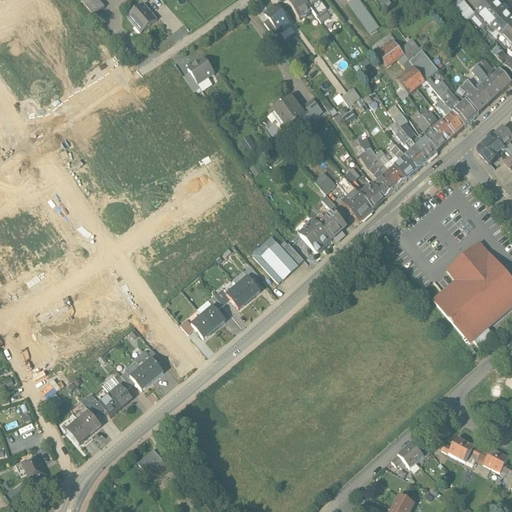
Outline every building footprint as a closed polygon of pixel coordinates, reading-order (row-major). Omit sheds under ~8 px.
[(84,0),(82,2),(94,17),(104,8),(97,0),(84,0)] [(309,9),(302,0),(287,0),(285,2),(298,20),(310,11),(309,9)] [(302,0),(309,9),(318,2),(320,0),(302,0)] [(378,28),(358,0),(354,0),(348,4),(369,34),(378,28)] [(382,11),(390,6),(386,0),(383,0),(378,4),(382,11)] [(502,11),(493,1),(485,8),(484,6),(476,13),(481,18),(479,19),(490,31),(492,30),(500,39),(511,28),(511,22),(506,16),(509,14),(504,9),(502,11)] [(318,2),(309,9),(310,11),(316,19),(326,12),(318,2)] [(143,6),(127,20),(141,36),(157,22),(143,6)] [(290,28),(275,8),(264,16),(268,21),(279,36),(290,28)] [(279,36),(268,21),(264,25),(274,39),(279,36)] [(511,28),(501,39),(502,39),(507,45),(511,51),(508,55),(510,57),(511,59),(511,28)] [(390,36),(371,50),(386,70),(396,62),(403,70),(410,64),(400,52),(395,46),(397,44),(390,36)] [(409,45),(400,52),(410,64),(418,57),(409,45)] [(292,58),(296,64),(304,58),(300,52),(292,58)] [(507,60),(501,53),(495,58),(505,70),(511,77),(511,59),(510,57),(507,60)] [(204,60),(187,71),(190,75),(197,86),(214,75),(204,60)] [(430,63),(417,74),(424,84),(425,83),(429,80),(438,73),(430,63)] [(491,74),(482,64),(477,69),(486,79),(491,74)] [(486,79),(477,69),(475,71),(474,69),(471,71),(481,83),(486,79)] [(417,74),(414,70),(397,84),(407,97),(424,84),(417,74)] [(148,122),(187,96),(170,71),(131,98),(148,122)] [(500,74),(489,83),(501,96),(511,86),(500,74)] [(197,86),(190,75),(183,79),(193,94),(200,90),(197,86)] [(461,108),(458,104),(459,103),(442,83),(436,88),(429,80),(425,83),(442,103),(464,129),(478,117),(467,103),(461,108)] [(477,94),(468,83),(465,85),(463,83),(461,85),(463,87),(463,88),(467,93),(468,92),(471,96),(474,97),(477,94)] [(501,96),(489,83),(477,94),(489,107),(501,96)] [(474,97),(467,103),(478,117),(489,107),(477,94),(474,97)] [(217,95),(207,102),(214,112),(224,105),(217,95)] [(354,105),(346,95),(341,99),(348,108),(354,105)] [(290,98),(269,113),(283,131),(293,124),(295,125),(296,125),(297,125),(297,124),(307,117),(302,110),(300,111),(290,98)] [(313,102),(302,110),(307,117),(311,122),(322,114),(313,102)] [(464,129),(442,103),(438,107),(449,120),(443,126),(443,127),(454,139),(464,129)] [(409,123),(396,106),(387,113),(394,121),(400,129),(409,123)] [(436,125),(426,114),(422,118),(427,127),(430,130),(434,126),(436,125)] [(430,130),(427,127),(422,118),(419,121),(417,123),(426,134),(426,133),(431,138),(430,139),(427,136),(424,139),(426,142),(437,155),(445,147),(430,130)] [(420,141),(407,126),(401,131),(413,147),(420,141)] [(454,139),(443,127),(439,131),(434,126),(430,130),(445,147),(454,139)] [(511,145),(511,140),(503,130),(492,139),(504,152),(508,149),(511,145)] [(479,155),(479,156),(490,168),(501,158),(500,156),(504,152),(492,139),(480,151),(479,152),(479,153),(479,155)] [(256,149),(250,141),(243,146),(248,155),(256,149)] [(405,150),(398,142),(395,144),(397,146),(395,148),(400,154),(405,150)] [(437,155),(426,142),(416,150),(427,164),(437,155)] [(395,148),(392,151),(390,149),(388,151),(395,159),(400,154),(395,148)] [(416,150),(416,151),(416,150),(410,156),(405,150),(400,154),(416,174),(426,165),(426,164),(427,164),(416,150)] [(416,174),(400,154),(395,159),(400,165),(395,170),(406,183),(416,174)] [(384,169),(377,161),(375,164),(377,166),(375,168),(379,173),(384,169)] [(511,161),(503,169),(494,175),(504,190),(511,184),(511,161)] [(379,173),(375,168),(372,170),(370,168),(368,170),(374,177),(379,173)] [(395,170),(389,175),(384,169),(379,173),(396,192),(406,183),(395,170)] [(396,192),(379,173),(374,177),(379,183),(374,188),(385,201),(396,192)] [(356,182),(348,174),(343,179),(350,187),(356,182)] [(327,179),(321,185),(329,193),(334,188),(327,179)] [(350,187),(343,179),(336,185),(348,199),(341,205),(359,225),(373,212),(359,197),(350,187)] [(374,188),(372,186),(359,197),(373,212),(385,201),(374,188)] [(333,214),(325,221),(321,217),(314,223),(331,242),(346,229),(333,214)] [(314,223),(310,219),(295,233),(317,256),(318,256),(321,253),(321,252),(331,242),(314,223)] [(279,249),(277,246),(272,240),(252,258),(278,286),(298,269),(279,249)] [(304,263),(288,246),(287,247),(284,244),(279,249),(298,269),(304,263)] [(479,245),(458,263),(446,273),(455,283),(433,303),(469,346),(511,309),(511,282),(489,255),(488,256),(479,245)] [(247,279),(237,288),(248,302),(259,293),(247,279)] [(237,288),(225,298),(237,311),(248,302),(237,288)] [(224,322),(212,309),(202,318),(213,332),(224,322)] [(43,331),(29,312),(13,323),(28,342),(43,331)] [(213,332),(202,318),(190,327),(202,341),(213,332)] [(161,362),(152,352),(147,356),(152,362),(156,367),(161,362)] [(152,362),(141,371),(152,384),(163,375),(156,367),(152,362)] [(474,367),(463,376),(467,381),(478,373),(474,367)] [(141,371),(130,380),(141,393),(152,384),(141,371)] [(120,388),(110,397),(121,411),(132,401),(120,388)] [(99,406),(103,412),(110,420),(121,411),(110,397),(99,406)] [(99,416),(86,401),(81,405),(94,420),(99,416)] [(99,406),(95,401),(90,405),(99,415),(103,412),(99,406)] [(81,405),(80,404),(69,413),(78,423),(90,437),(100,428),(94,420),(81,405)] [(78,423),(67,433),(78,446),(90,437),(78,423)] [(452,450),(448,457),(457,461),(465,445),(457,441),(452,450)] [(465,445),(457,461),(465,465),(470,456),(473,450),(465,445)] [(419,454),(411,446),(404,452),(416,466),(423,459),(419,454)] [(452,450),(444,446),(441,452),(448,457),(452,450)] [(425,448),(419,454),(423,459),(430,453),(425,448)] [(480,453),(473,450),(470,456),(477,460),(480,453)] [(484,464),(483,467),(491,471),(499,455),(491,451),(484,464)] [(416,466),(404,452),(397,458),(402,464),(410,472),(416,466)] [(154,453),(139,466),(151,480),(166,467),(154,453)] [(488,457),(480,453),(477,460),(484,464),(488,457)] [(499,455),(491,471),(499,476),(501,473),(504,466),(508,460),(499,455)] [(397,458),(391,464),(396,469),(402,464),(397,458)] [(36,459),(22,466),(31,484),(45,477),(36,459)] [(511,470),(504,466),(501,473),(508,477),(511,470)] [(411,511),(413,508),(398,500),(392,511),(411,511)]
